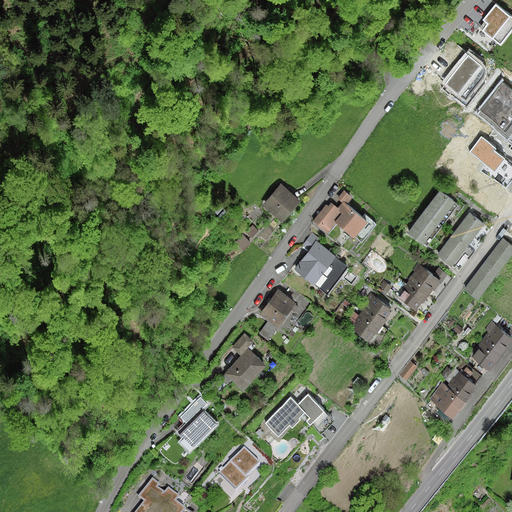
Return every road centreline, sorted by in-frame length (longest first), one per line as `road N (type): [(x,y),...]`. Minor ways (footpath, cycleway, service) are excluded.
road 1 (residential): [(471,0),(356,142),(101,511)]
road 2 (residential): [(284,511),(511,211)]
road 3 (secondary): [(409,511),(511,384)]
